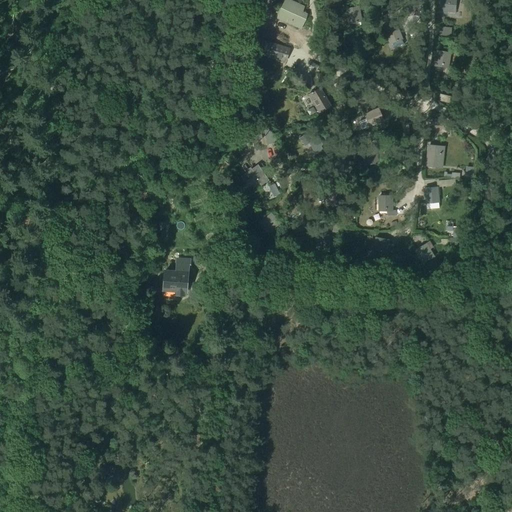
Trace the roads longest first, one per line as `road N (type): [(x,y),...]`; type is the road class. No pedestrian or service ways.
road 1 (unclassified): [(511,343),(482,294),(501,0)]
road 2 (unknown): [(430,109),(408,218),(379,255)]
